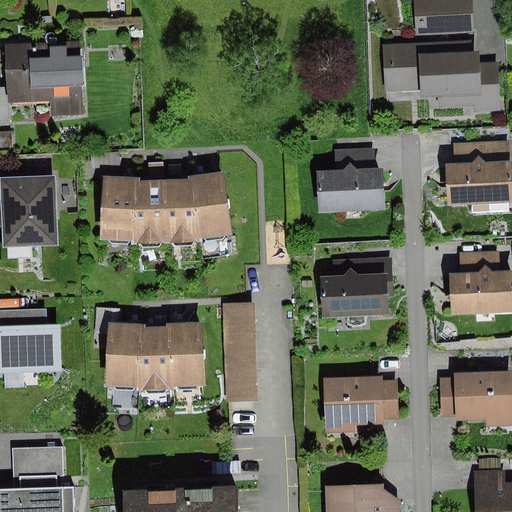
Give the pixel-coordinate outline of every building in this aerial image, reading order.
[(469,0),(412,0),(415,34),(472,30),(469,0)] [(448,44),(384,48),(387,89),(419,87),(420,98),(437,97),(438,108),(472,105),(473,113),(501,111),(498,63),(477,65),(476,52),(449,54),(448,44)] [(77,45),(7,48),(10,103),(49,101),(50,117),(80,116),(77,45)] [(6,88),(0,88),(0,125),(8,125),(6,88)] [(455,164),(444,165),(447,206),(511,202),(508,140),(453,143),(455,164)] [(333,151),(334,172),(341,171),(348,165),(353,171),(376,170),(375,149),(333,151)] [(118,153),(90,153),(90,167),(118,167),(118,153)] [(334,172),(316,172),(318,213),(381,210),(379,170),(376,170),(353,171),(348,165),(341,171),(334,172)] [(200,174),(190,175),(191,177),(194,237),(228,236),(225,211),(229,207),(229,199),(224,196),(222,173),(204,174),(200,174)] [(131,241),(134,178),(134,175),(129,174),(121,174),(121,178),(101,176),(97,240),(131,241)] [(51,176),(0,177),(0,226),(1,247),(55,244),(51,176)] [(194,237),(191,177),(185,177),(178,177),(178,180),(163,181),(163,237),(163,239),(194,239),(194,237)] [(163,239),(163,181),(149,181),(149,178),(145,178),(134,178),(131,241),(131,243),(163,243),(163,239)] [(457,274),(447,274),(449,315),(511,311),(511,288),(511,270),(498,271),(497,250),(456,253),(457,274)] [(335,260),(336,276),(344,276),(351,269),(357,275),(383,274),(390,274),(390,258),(335,260)] [(336,276),(319,277),(321,317),(384,315),(383,274),(357,275),(351,269),(344,276),(336,276)] [(252,305),(222,306),(224,402),(254,401),(252,305)] [(118,309),(96,308),(94,334),(104,335),(105,318),(118,319),(118,309)] [(0,310),(0,326),(45,325),(44,309),(0,310)] [(138,388),(138,324),(138,321),(136,321),(127,320),(126,325),(106,324),(103,386),(138,388)] [(168,387),(165,328),(154,328),(154,324),(150,324),(138,324),(138,388),(138,390),(168,390),(168,387)] [(178,325),(165,325),(165,328),(168,387),(202,386),(200,362),(204,358),(203,350),(198,346),(197,324),(178,325)] [(45,325),(0,326),(0,374),(57,373),(56,325),(45,325)] [(451,378),(439,378),(440,417),(454,416),(454,421),(484,420),(484,427),(511,426),(511,408),(510,371),(451,373),(451,378)] [(380,377),(321,379),(323,433),(353,432),(353,425),(381,424),(381,418),(397,418),(396,380),(380,381),(380,377)] [(12,478),(18,477),(56,477),(63,476),(62,448),(11,449),(12,478)] [(240,462),(212,462),(212,475),(240,474),(240,462)] [(500,471),(474,472),(474,511),(511,511),(511,480),(500,481),(500,471)] [(18,491),(0,491),(0,511),(72,511),(72,488),(56,488),(56,477),(18,477),(18,491)] [(380,484),(322,486),(323,511),(398,511),(398,501),(380,489),(380,484)] [(234,511),(233,487),(119,493),(119,511),(234,511)]
